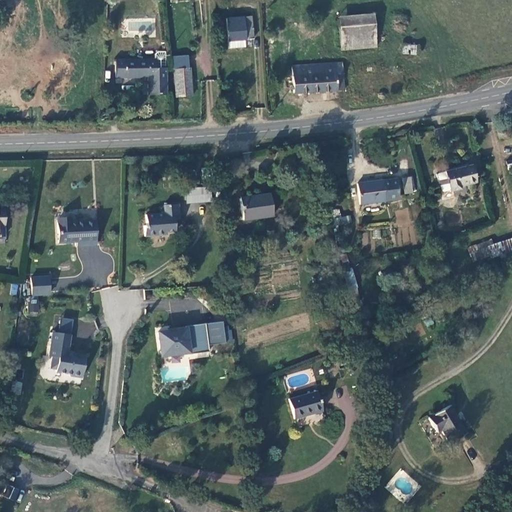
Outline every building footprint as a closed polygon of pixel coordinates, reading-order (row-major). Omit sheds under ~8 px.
[(341,48),(376,46),(373,13),(339,15),(341,48)] [(227,17),(227,29),(228,39),(253,38),(252,16),(227,17)] [(401,53),(416,55),(417,45),(402,43),(401,53)] [(148,93),(167,93),(165,67),(164,51),(156,51),(154,54),(154,59),(116,58),(116,75),(148,76),(148,93)] [(342,61),(292,64),(293,91),(344,89),(342,61)] [(190,67),(174,67),(176,95),(193,95),(190,67)] [(382,89),(380,90),(378,93),(378,94),(378,96),(379,97),(381,99),(384,99),(386,98),(387,95),(387,93),(386,91),(384,89),(382,89)] [(472,165),(446,171),(451,190),(460,188),(459,186),(476,182),(472,165)] [(404,178),(407,193),(414,193),(411,178),(404,178)] [(382,181),(358,184),(361,205),(386,201),(386,197),(382,181)] [(186,187),(186,202),(211,203),(211,187),(186,187)] [(243,199),(245,220),(273,217),(271,197),(243,199)] [(168,232),(178,232),(178,219),(183,218),(182,205),(166,205),(166,215),(148,216),(148,226),(147,226),(147,236),(168,235),(168,232)] [(406,208),(395,211),(398,225),(410,222),(406,208)] [(351,217),(335,216),(334,245),(350,246),(351,217)] [(97,243),(96,219),(73,220),(73,217),(58,218),(59,240),(78,239),(79,244),(97,243)] [(511,238),(488,247),(491,256),(509,251),(511,255),(511,254),(511,238)] [(488,247),(474,251),(478,261),(491,256),(488,247)] [(359,296),(347,253),(338,255),(350,299),(359,296)] [(50,276),(29,277),(29,284),(21,284),(24,297),(51,294),(50,276)] [(39,299),(29,299),(29,313),(39,313),(39,299)] [(222,322),(156,332),(160,358),(209,352),(209,344),(226,343),(222,322)] [(73,335),(54,331),(48,356),(54,358),(51,369),(56,370),(55,373),(81,378),(87,354),(70,350),(73,335)] [(16,381),(12,392),(18,394),(22,383),(16,381)] [(295,419),(322,412),(317,392),(290,399),(295,419)] [(444,430),(451,441),(467,431),(451,406),(430,418),(438,432),(444,430)] [(1,496),(15,501),(20,489),(6,484),(1,496)]
